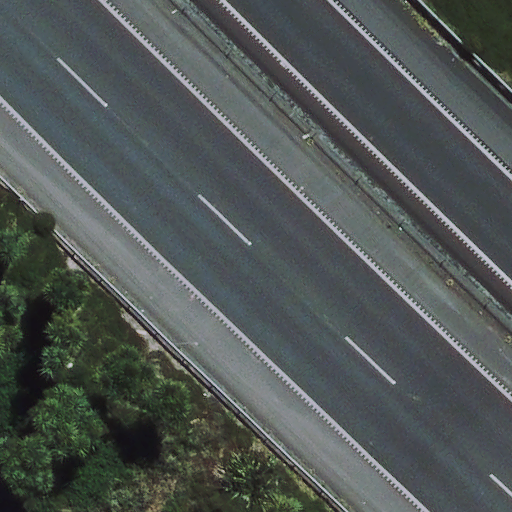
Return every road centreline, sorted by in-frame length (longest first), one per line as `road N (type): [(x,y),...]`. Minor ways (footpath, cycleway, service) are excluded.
road 1 (motorway): [(511,489),(400,387),(19,0)]
road 2 (motorway): [(299,0),(511,200)]
